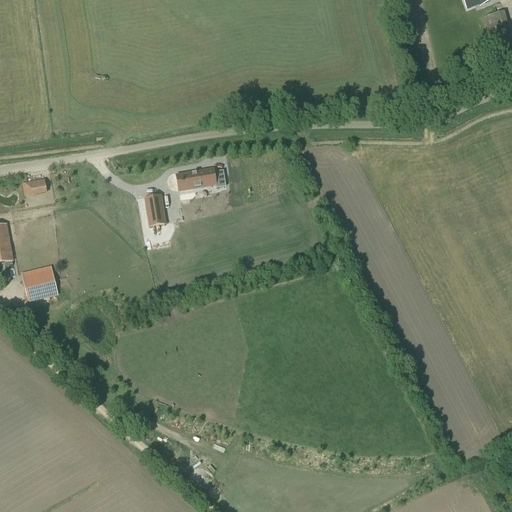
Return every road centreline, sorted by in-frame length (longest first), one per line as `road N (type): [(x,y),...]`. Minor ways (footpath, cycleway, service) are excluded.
road 1 (unclassified): [(0,169),(269,128),(420,125),(511,98)]
road 2 (track): [(0,319),(208,511)]
